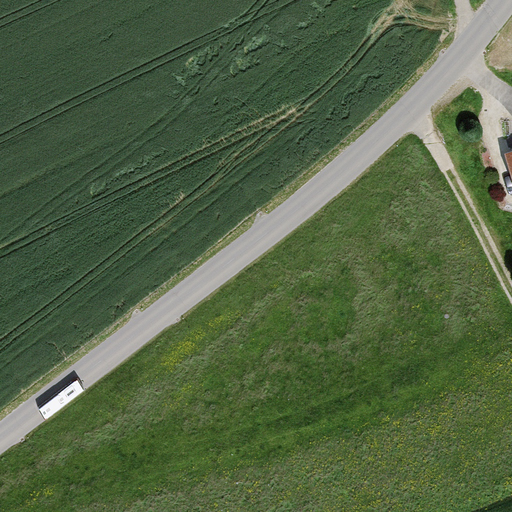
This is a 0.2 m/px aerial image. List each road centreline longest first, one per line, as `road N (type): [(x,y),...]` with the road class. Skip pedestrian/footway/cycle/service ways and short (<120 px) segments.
road 1 (tertiary): [(504,0),(412,109),(0,439)]
road 2 (track): [(412,109),(511,296)]
